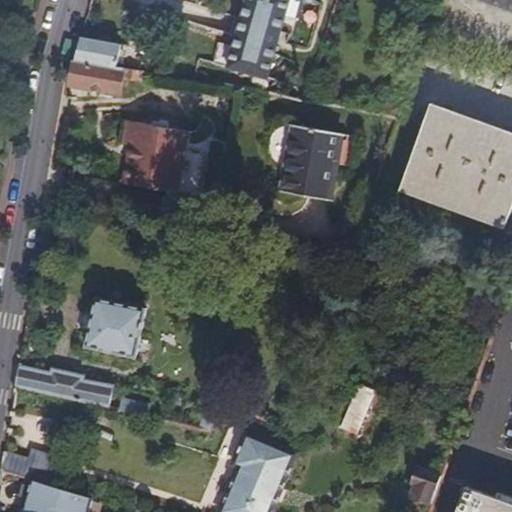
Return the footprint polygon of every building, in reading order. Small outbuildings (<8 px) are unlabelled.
[(269,80),(291,0),(248,0),(230,69),(269,80)] [(511,0),(484,0),(511,9),(511,0)] [(119,70),(123,46),(107,44),(109,29),(86,25),(76,61),(119,70)] [(121,94),(124,77),(129,78),(129,81),(137,82),(137,80),(144,81),(145,75),(119,70),(76,61),(71,86),(121,94)] [(507,231),(511,217),(511,134),(433,107),(402,194),(507,231)] [(331,206),(345,125),(301,118),(287,198),(331,206)] [(181,195),(193,133),(139,123),(127,184),(181,195)] [(136,361),(148,313),(97,301),(86,349),(136,361)] [(116,389),(83,382),(84,378),(53,372),(52,376),(21,370),(18,388),(113,411),(116,389)] [(360,434),(377,390),(361,384),(344,427),(360,434)] [(148,419),(151,407),(120,400),(117,412),(148,419)] [(210,434),(215,421),(203,418),(198,431),(210,434)] [(271,511),(296,454),(240,430),(225,465),(233,469),(213,511),(271,511)] [(39,466),(6,455),(3,472),(34,481),(39,466)] [(431,505),(442,477),(421,469),(420,471),(416,472),(413,480),(416,483),(411,498),(431,505)] [(92,511),(97,500),(35,481),(25,511),(92,511)] [(511,511),(511,506),(468,491),(460,511),(511,511)]
